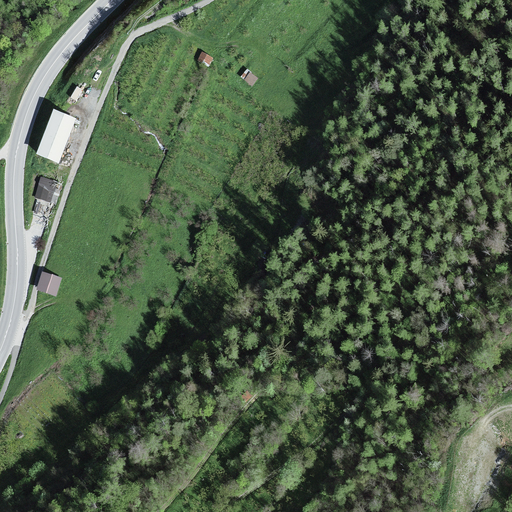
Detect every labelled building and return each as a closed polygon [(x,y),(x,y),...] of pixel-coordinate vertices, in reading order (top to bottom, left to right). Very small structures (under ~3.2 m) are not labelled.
[(212,59),(201,54),(197,63),(208,68),(212,59)] [(257,81),(249,75),(244,81),(252,87),(257,81)] [(83,94),(75,89),(68,101),(76,106),(83,94)] [(73,123),(51,115),(34,160),(56,168),(73,123)] [(40,179),(34,202),(55,208),(62,185),(40,179)] [(61,282),(41,276),(36,294),(55,299),(61,282)]
